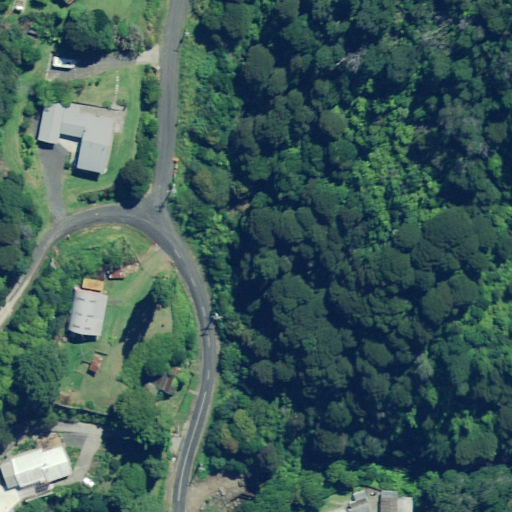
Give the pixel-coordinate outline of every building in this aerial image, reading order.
[(115,121),(64,111),(60,133),(84,138),(78,167),(105,172),(115,121)] [(75,289),(67,337),(76,339),(77,331),(101,335),(108,295),(75,289)] [(102,358),(92,356),(89,370),(99,372),(102,358)] [(187,374),(161,363),(151,385),(177,397),(187,374)] [(73,473),(63,446),(43,453),(42,449),(0,464),(9,488),(23,483),(29,501),(46,495),(42,483),(73,473)] [(364,490),(346,495),(351,511),(412,511),(412,497),(397,498),(397,489),(364,490)]
